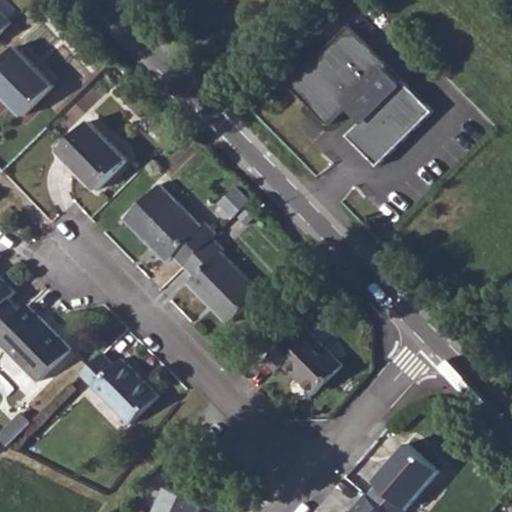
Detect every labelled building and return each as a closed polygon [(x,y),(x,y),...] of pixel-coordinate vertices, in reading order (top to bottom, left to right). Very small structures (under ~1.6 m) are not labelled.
[(0,31),(9,24),(0,14),(0,31)] [(386,68),(346,28),(286,87),(326,128),(345,109),(355,99),(370,114),(359,124),(345,138),(375,168),(431,113),(401,83),(397,86),(383,72),(386,68)] [(15,46),(0,59),(0,92),(22,116),(53,86),(15,46)] [(370,114),(355,99),(345,109),(359,124),(370,114)] [(89,120),(58,151),(97,190),(128,159),(89,120)] [(173,256),(183,266),(212,237),(216,234),(205,222),(202,226),(161,185),(126,217),(167,260),(173,256)] [(249,201),(235,187),(217,204),(231,218),(249,201)] [(212,237),(183,266),(194,277),(187,283),(227,325),(260,293),(219,253),(224,249),(212,237)] [(0,327),(20,308),(8,297),(15,290),(0,275),(0,327)] [(0,327),(0,341),(38,379),(70,347),(26,303),(20,308),(0,327)] [(294,331),(262,362),(274,373),(282,365),(312,395),(343,364),(313,334),(305,341),(294,331)] [(101,349),(80,370),(129,420),(158,390),(122,355),(114,362),(101,349)] [(17,408),(0,425),(0,437),(5,443),(29,420),(17,408)] [(374,484),(367,493),(388,511),(399,511),(436,470),(405,443),(372,480),(374,484)] [(198,511),(202,503),(222,511),(225,511),(231,497),(190,479),(184,494),(166,486),(154,511),(198,511)] [(388,511),(367,493),(365,491),(347,511),(346,510),(344,511),(388,511)]
